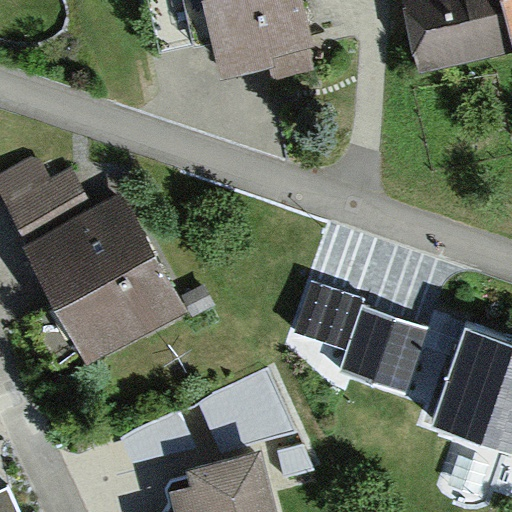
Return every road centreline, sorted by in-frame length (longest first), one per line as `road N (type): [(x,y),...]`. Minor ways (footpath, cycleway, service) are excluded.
road 1 (residential): [(0,93),(511,257)]
road 2 (residential): [(0,375),(65,511)]
